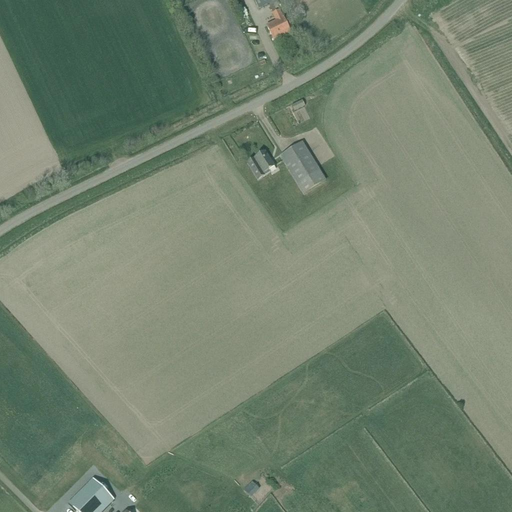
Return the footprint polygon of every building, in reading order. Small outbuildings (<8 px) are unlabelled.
[(279,0),(253,0),(258,11),(280,0),(279,0)] [(277,23),(268,27),(274,41),(292,33),(285,19),(283,20),(279,12),(273,15),(277,23)] [(292,106),(295,112),(305,107),(302,101),(292,106)] [(303,144),(281,158),(298,185),(297,185),(303,197),(327,182),(303,144)] [(266,152),(247,165),(257,182),(271,174),(270,171),(276,168),(266,152)] [(93,480),(68,505),(75,511),(104,511),(115,502),(93,480)] [(252,483),(244,492),(251,499),(260,490),(252,483)]
